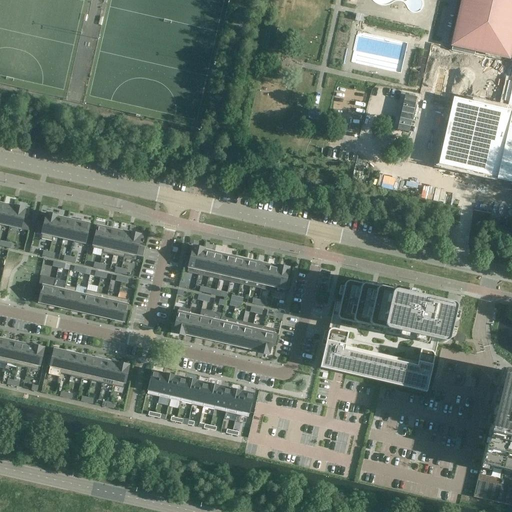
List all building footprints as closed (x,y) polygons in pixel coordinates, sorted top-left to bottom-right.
[(511,0),(462,0),(462,1),(460,11),(460,12),(457,22),(457,23),(455,33),(455,34),(452,44),(452,45),(453,45),(452,50),(451,51),(452,51),(453,45),(458,46),(457,52),(468,54),(470,49),(474,50),(475,50),(485,52),(486,53),(496,55),(497,55),(507,57),(508,58),(511,58),(511,91),(508,111),(455,99),(440,164),(499,177),(498,179),(511,182),(511,0)] [(0,224),(10,226),(14,206),(14,207),(4,204),(0,219),(0,224)] [(25,209),(14,206),(10,226),(28,230),(30,221),(23,219),(25,209)] [(52,241),(57,216),(46,213),(45,219),(44,224),(37,222),(34,232),(41,234),(40,238),(52,241)] [(63,239),(68,219),(58,217),(58,216),(57,216),(52,241),(53,236),(63,239)] [(74,241),(78,221),(68,219),(63,239),(74,241)] [(89,224),(78,221),(74,241),(85,244),(89,224)] [(103,253),(108,228),(97,226),(92,248),(103,250),(102,253),(103,253)] [(113,255),(119,231),(108,228),(103,253),(113,255)] [(124,258),(129,232),(129,233),(119,231),(113,255),(124,258)] [(140,235),(129,232),(124,258),(125,255),(135,258),(136,255),(143,257),(145,247),(138,245),(140,235)] [(187,272),(198,275),(204,249),(193,246),(190,258),(186,257),(184,267),(188,267),(187,272)] [(204,249),(198,275),(208,277),(214,252),(204,250),(204,249)] [(225,255),(214,252),(208,277),(219,279),(225,255)] [(235,257),(225,255),(219,279),(230,282),(235,257)] [(246,260),(235,257),(230,282),(240,284),(246,260)] [(256,262),(246,260),(240,284),(251,287),(256,262)] [(261,289),(267,264),(256,262),(251,287),(261,289)] [(272,291),(278,265),(277,265),(277,267),(267,264),(261,289),(272,291)] [(286,290),(289,280),(286,279),(289,268),(278,265),(272,291),(283,294),(284,289),(286,290)] [(49,305),(54,286),(55,283),(55,280),(44,277),(43,281),(39,281),(36,294),(40,295),(38,303),(49,305)] [(321,363),(320,368),(335,372),(345,374),(377,381),(426,392),(437,346),(438,343),(440,334),(446,304),(411,296),(407,295),(376,287),(371,286),(348,281),(348,282),(347,282),(346,282),(346,283),(345,283),(345,284),(344,284),(344,285),(340,304),(335,303),(328,330),(327,335),(325,345),(323,355),(321,363)] [(60,308),(65,286),(65,285),(64,288),(54,286),(49,305),(60,308)] [(75,293),(76,288),(65,286),(60,308),(71,310),(75,293)] [(85,295),(86,290),(85,295),(75,293),(76,288),(75,293),(71,310),(81,312),(85,295)] [(92,315),(97,293),(86,290),(85,295),(81,312),(92,315)] [(102,317),(107,295),(97,293),(92,315),(102,317)] [(113,320),(118,298),(107,295),(102,317),(113,320)] [(124,322),(129,300),(118,298),(113,320),(124,322)] [(184,336),(190,310),(179,307),(178,312),(174,311),(172,321),(175,322),(173,333),(184,336)] [(210,319),(212,311),(201,309),(199,317),(195,337),(205,339),(210,319)] [(199,317),(189,314),(190,310),(184,336),(185,334),(195,337),(199,317)] [(216,341),(221,317),(222,315),(222,314),(216,312),(212,311),(210,319),(205,339),(216,341)] [(232,319),(221,317),(216,341),(226,344),(232,319)] [(243,322),(232,319),(226,344),(237,346),(243,322)] [(253,324),(243,322),(237,346),(247,349),(253,324)] [(264,327),(253,324),(247,349),(257,351),(257,352),(258,353),(264,327)] [(274,334),(275,329),(264,327),(258,353),(269,355),(271,344),(275,345),(277,335),(274,334)] [(466,335),(463,335),(455,333),(453,340),(464,343),(466,335)] [(0,361),(6,363),(11,341),(1,339),(0,343),(0,361)] [(17,366),(22,344),(11,341),(6,363),(17,366)] [(27,368),(33,345),(32,345),(32,346),(22,344),(17,366),(27,368)] [(39,371),(44,348),(33,345),(27,368),(39,371)] [(50,367),(48,374),(59,376),(60,374),(65,352),(54,349),(50,367)] [(65,352),(60,374),(70,376),(75,354),(65,352)] [(75,354),(70,376),(81,379),(86,356),(75,354)] [(86,356),(81,379),(91,381),(97,359),(96,359),(86,356)] [(97,359),(91,381),(102,383),(107,361),(97,359)] [(107,361),(102,383),(112,386),(118,363),(117,363),(107,361)] [(118,363),(112,386),(123,388),(129,365),(118,363)] [(511,370),(511,371),(501,368),(472,495),(511,504),(511,370)] [(152,371),(147,394),(159,397),(164,374),(152,371)] [(164,374),(159,397),(170,399),(175,376),(164,374)] [(175,376),(170,399),(181,402),(186,379),(175,376)] [(186,379),(181,402),(192,404),(197,381),(186,379)] [(197,381),(192,404),(203,407),(208,384),(197,381)] [(208,384),(203,407),(214,409),(219,386),(208,384)] [(219,386),(214,409),(225,412),(230,389),(219,386)] [(230,389),(225,412),(236,414),(242,392),(242,391),(230,389)] [(242,392),(236,414),(248,417),(253,394),(242,392)]
